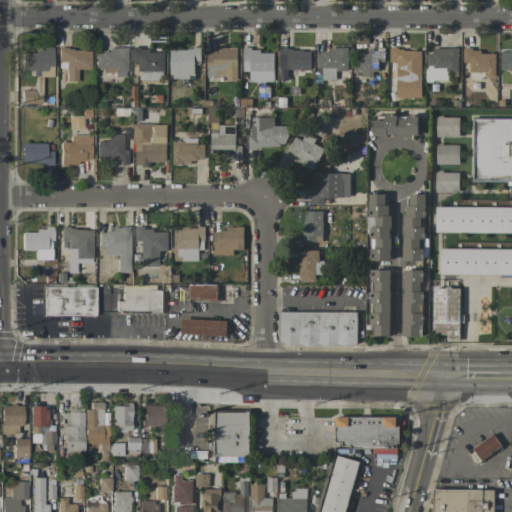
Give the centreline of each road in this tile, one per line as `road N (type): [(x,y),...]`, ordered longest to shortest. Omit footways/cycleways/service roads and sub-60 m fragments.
road 1 (residential): [(511,16),(0,16)]
road 2 (primary): [(395,377),(0,361)]
road 3 (residential): [(265,196),(0,195)]
road 4 (residential): [(395,377),(398,166)]
road 5 (residential): [(265,196),(266,371)]
road 6 (tertiary): [(405,511),(442,379)]
